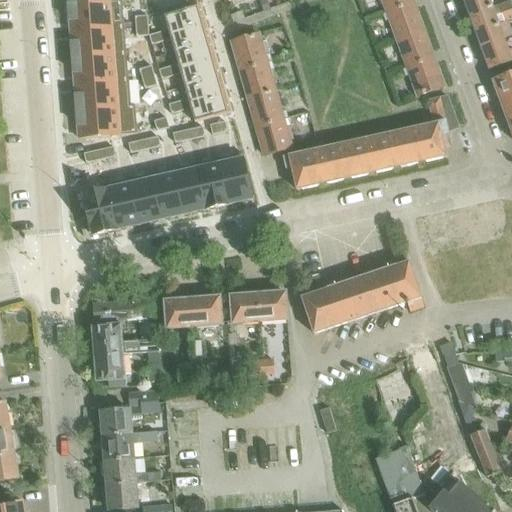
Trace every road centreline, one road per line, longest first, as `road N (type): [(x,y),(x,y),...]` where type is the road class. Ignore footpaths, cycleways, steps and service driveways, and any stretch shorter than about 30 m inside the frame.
road 1 (residential): [(490,178),(52,274)]
road 2 (residential): [(52,274),(31,0)]
road 3 (residential): [(68,511),(52,274)]
road 4 (residential): [(490,178),(491,141),(439,0)]
